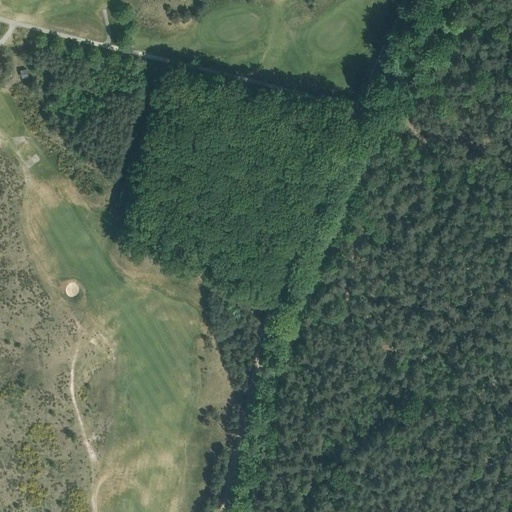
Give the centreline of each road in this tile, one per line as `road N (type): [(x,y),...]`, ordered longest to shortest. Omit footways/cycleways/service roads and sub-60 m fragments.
road 1 (track): [(410,0),(282,269),(224,511)]
road 2 (track): [(353,106),(107,46)]
road 3 (track): [(511,146),(353,106)]
